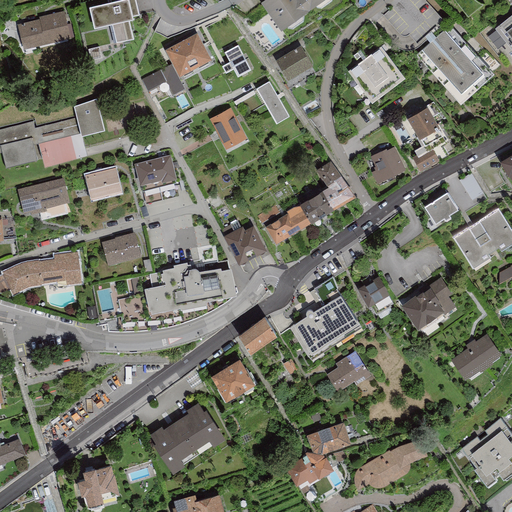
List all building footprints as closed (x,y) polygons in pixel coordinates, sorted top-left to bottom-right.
[(128,1),(89,10),(94,31),(112,26),(116,45),(120,45),(125,44),(133,42),(129,24),(133,23),(132,19),(139,17),(135,0),(128,0),(128,1)] [(329,0),(266,0),(261,4),(281,34),(329,0)] [(474,2),(472,0),(453,0),(468,19),(483,7),(478,6),(474,2)] [(70,39),(64,12),(39,17),(40,21),(17,26),(23,50),(70,39)] [(511,17),(494,32),(511,53),(511,17)] [(484,78),(444,31),(420,51),(461,98),(484,78)] [(211,63),(197,36),(165,52),(171,65),(179,80),(211,63)] [(101,59),(99,49),(95,48),(89,51),(91,62),(101,59)] [(250,71),(238,48),(225,55),(230,64),(222,68),(226,75),(233,71),(237,79),(250,71)] [(313,70),(300,48),(275,63),(288,84),(313,70)] [(406,81),(381,48),(347,73),(372,106),(406,81)] [(159,70),(142,80),(148,92),(165,83),(173,96),(184,90),(179,80),(171,65),(159,70)] [(269,84),(256,91),(276,126),(289,119),(269,84)] [(82,138),(104,132),(97,103),(73,108),(76,117),(63,120),(35,128),(33,121),(0,128),(0,154),(2,154),(6,170),(37,163),(32,146),(57,139),(81,133),(82,138)] [(231,108),(210,119),(226,151),(247,140),(231,108)] [(427,111),(408,122),(419,143),(439,132),(427,111)] [(386,150),(370,157),(375,168),(373,169),(374,171),(372,173),(377,185),(406,172),(395,148),(387,152),(386,150)] [(412,158),(421,174),(439,164),(432,152),(418,159),(416,156),(412,158)] [(170,156),(135,165),(141,188),(161,183),(162,185),(176,182),(170,156)] [(511,158),(500,165),(511,185),(511,158)] [(316,172),(327,189),(342,180),(331,163),(316,172)] [(121,194),(115,169),(85,177),(91,201),(121,194)] [(70,204),(64,179),(17,191),(23,216),(70,204)] [(355,201),(342,180),(327,189),(327,190),(322,194),(334,213),(355,201)] [(218,192),(208,197),(215,209),(224,203),(218,192)] [(300,208),(310,226),(311,227),(334,213),(322,194),(300,208)] [(449,218),(458,213),(447,195),(423,210),(435,228),(444,222),(446,224),(451,221),(449,218)] [(280,214),(275,205),(256,216),(261,224),(280,214)] [(276,246),(310,226),(300,208),(294,209),(287,214),(288,215),(266,229),(276,246)] [(511,246),(511,233),(498,210),(452,239),(473,271),(511,246)] [(3,240),(15,239),(12,217),(1,218),(1,219),(0,219),(0,242),(3,242),(3,240)] [(242,229),(223,239),(239,268),(266,254),(253,228),(244,233),(242,229)] [(142,258),(135,234),(101,244),(108,267),(142,258)] [(20,265),(2,273),(3,276),(0,277),(0,292),(1,294),(10,290),(13,296),(21,292),(26,290),(31,288),(42,287),(41,285),(66,281),(67,285),(81,284),(77,253),(54,256),(54,260),(39,263),(39,261),(20,265)] [(150,260),(143,261),(146,273),(152,271),(150,260)] [(511,263),(496,273),(501,281),(511,274),(511,263)] [(232,272),(199,275),(198,272),(197,271),(194,270),(191,270),(190,267),(188,268),(186,265),(173,268),(174,270),(162,272),(163,276),(161,276),(162,285),(164,284),(165,287),(143,292),(148,315),(151,315),(151,318),(179,312),(179,314),(207,309),(206,306),(236,299),(232,272)] [(358,285),(368,302),(375,299),(378,305),(392,297),(388,291),(389,291),(379,273),(358,285)] [(332,274),(314,286),(324,300),(340,289),(337,283),(332,274)] [(451,289),(441,274),(430,282),(432,283),(424,288),(423,286),(401,301),(423,329),(455,307),(452,304),(455,302),(448,292),(451,289)] [(311,361),(363,326),(356,317),(358,315),(340,289),(324,300),(313,308),(312,307),(311,306),(309,306),(307,306),(306,308),(306,309),(306,311),(307,312),(293,321),(294,323),(288,327),(311,361)] [(238,329),(250,346),(276,328),(264,310),(238,329)] [(94,311),(88,313),(89,322),(96,320),(94,311)] [(450,359),(465,379),(468,377),(469,379),(499,358),(498,356),(501,354),(487,333),(476,341),(475,339),(466,345),(467,348),(450,359)] [(275,350),(268,339),(257,347),(265,358),(275,350)] [(355,348),(335,361),(338,365),(327,372),(338,389),(354,378),(357,381),(371,372),(355,348)] [(240,353),(211,371),(225,395),(254,378),(240,353)] [(298,366),(291,356),(283,363),(290,372),(298,366)] [(162,423),(150,431),(155,439),(153,439),(173,469),(214,442),(225,434),(206,406),(203,407),(198,399),(186,407),(188,409),(163,426),(162,423)] [(311,415),(315,427),(322,425),(319,413),(311,415)] [(477,433),(462,445),(476,462),(473,464),(487,481),(496,474),(497,475),(501,472),(505,476),(511,470),(511,451),(511,430),(500,415),(484,428),(489,434),(482,440),(477,433)] [(343,418),(307,432),(313,447),(321,449),(350,439),(343,418)] [(0,441),(0,461),(25,452),(19,436),(1,443),(0,441)] [(383,486),(385,485),(409,469),(410,465),(409,460),(427,452),(420,436),(399,443),(389,449),(359,466),(358,468),(357,470),(355,472),(354,475),(355,478),(355,481),(356,484),(357,486),(358,488),(368,482),(370,484),(373,485),(376,487),(379,487),(383,486)] [(326,452),(325,453),(323,451),(308,449),(303,453),(304,455),(285,466),(297,483),(297,482),(300,486),(319,474),(319,473),(333,464),(326,452)] [(111,484),(119,489),(118,482),(111,461),(96,464),(95,462),(83,465),(85,473),(79,474),(81,489),(86,488),(88,498),(103,495),(101,486),(111,484)] [(185,494),(174,496),(175,502),(172,503),(174,511),(220,511),(220,510),(224,510),(219,490),(196,495),(195,490),(188,492),(185,494)] [(56,511),(50,494),(21,504),(24,511),(56,511)]
